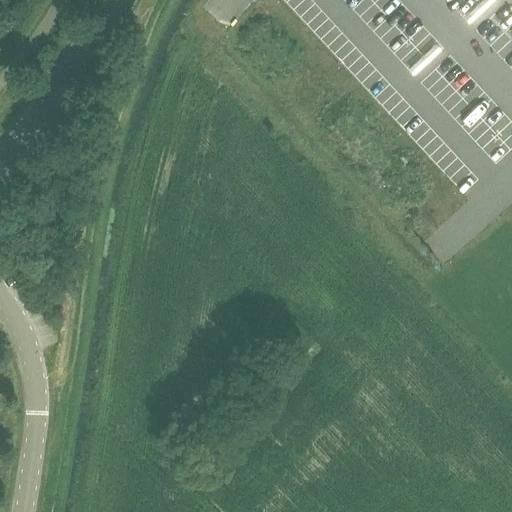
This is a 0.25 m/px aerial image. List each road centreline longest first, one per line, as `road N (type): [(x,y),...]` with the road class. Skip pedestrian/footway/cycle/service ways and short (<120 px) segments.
road 1 (unclassified): [(29,511),(40,417),(25,339),(0,299)]
road 2 (tertiary): [(0,173),(125,0)]
